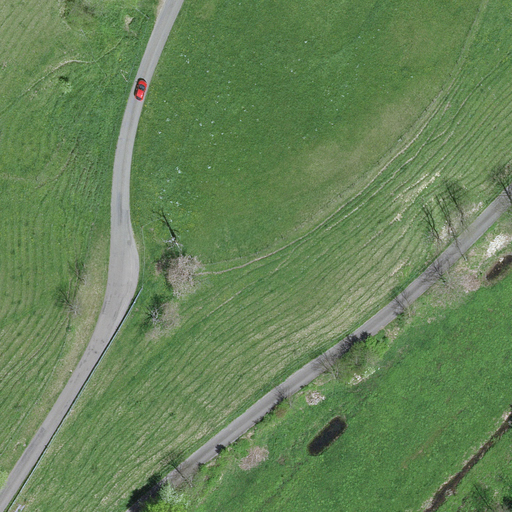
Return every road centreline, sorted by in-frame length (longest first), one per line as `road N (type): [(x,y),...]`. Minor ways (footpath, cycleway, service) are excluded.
road 1 (unclassified): [(0,502),(91,358),(110,311),(125,148),(171,0)]
road 2 (residential): [(136,511),(385,316),(511,193)]
